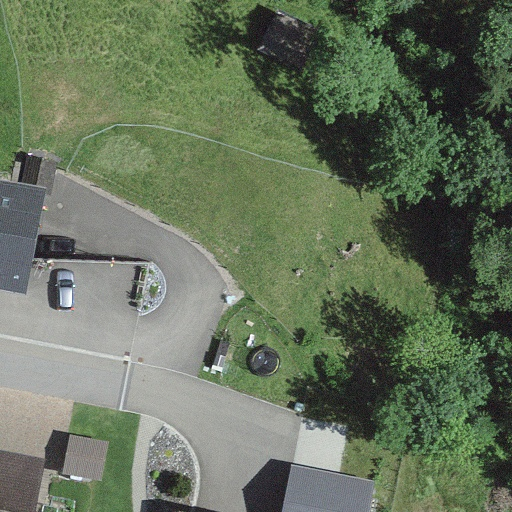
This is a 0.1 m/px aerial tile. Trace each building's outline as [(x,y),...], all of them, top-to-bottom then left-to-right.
[(283,8),(263,49),(304,68),(323,26),(283,8)] [(58,164),(25,158),(20,184),(53,190),(58,164)] [(46,192),(0,183),(0,280),(28,286),(46,192)] [(106,447),(76,442),(70,473),(100,478),(106,447)] [(35,511),(45,461),(0,452),(0,511),(35,511)] [(370,511),(377,481),(294,464),(284,511),(370,511)]
